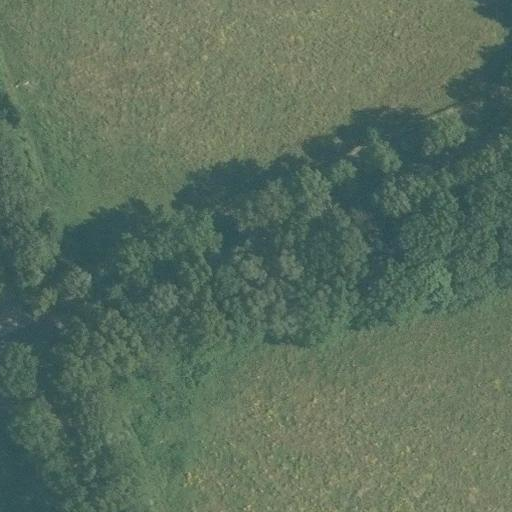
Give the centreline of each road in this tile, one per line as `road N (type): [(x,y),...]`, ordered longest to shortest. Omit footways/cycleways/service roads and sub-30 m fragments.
road 1 (tertiary): [(0,344),(511,125)]
road 2 (track): [(0,273),(95,511)]
